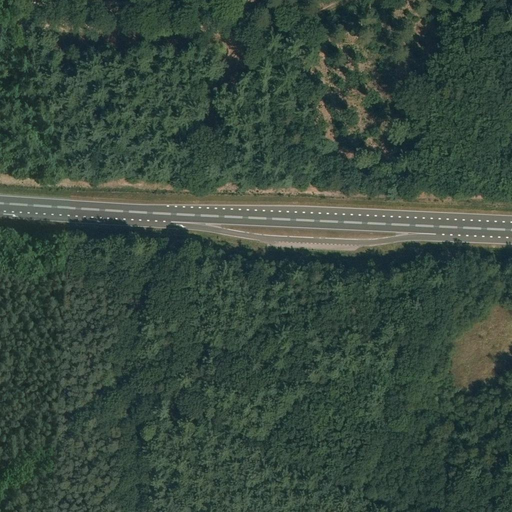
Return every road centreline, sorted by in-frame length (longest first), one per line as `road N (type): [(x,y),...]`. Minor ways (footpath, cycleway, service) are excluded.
road 1 (trunk): [(436,226),(170,214)]
road 2 (track): [(236,27),(0,26)]
road 3 (trunk): [(170,214),(0,203)]
road 4 (track): [(368,0),(317,25),(236,27)]
road 5 (track): [(134,511),(131,382)]
